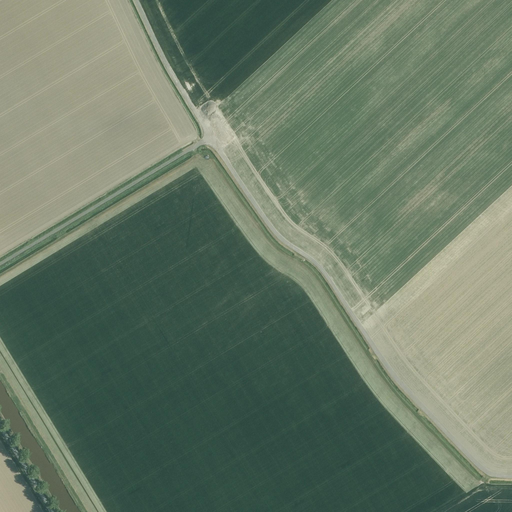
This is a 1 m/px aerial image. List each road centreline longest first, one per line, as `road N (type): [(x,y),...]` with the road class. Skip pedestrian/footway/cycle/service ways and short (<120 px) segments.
road 1 (unclassified): [(210,137),(270,226),(320,268),(408,393),(477,465),(511,476)]
road 2 (unclassified): [(0,264),(210,137)]
road 3 (unclassified): [(135,0),(210,137)]
